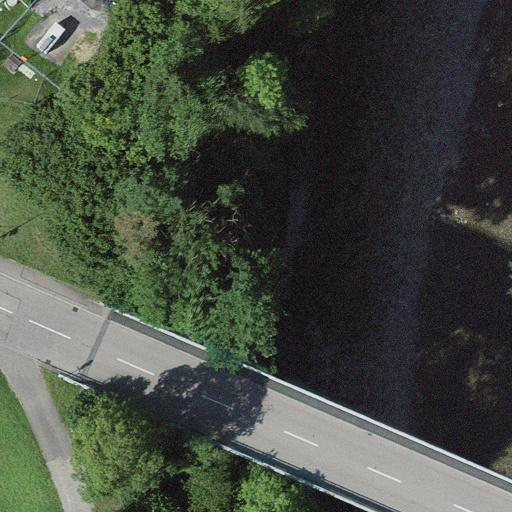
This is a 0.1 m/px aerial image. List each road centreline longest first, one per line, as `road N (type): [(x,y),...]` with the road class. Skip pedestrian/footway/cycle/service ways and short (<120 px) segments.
road 1 (tertiary): [(471,511),(0,308)]
road 2 (track): [(0,323),(53,431),(76,511)]
